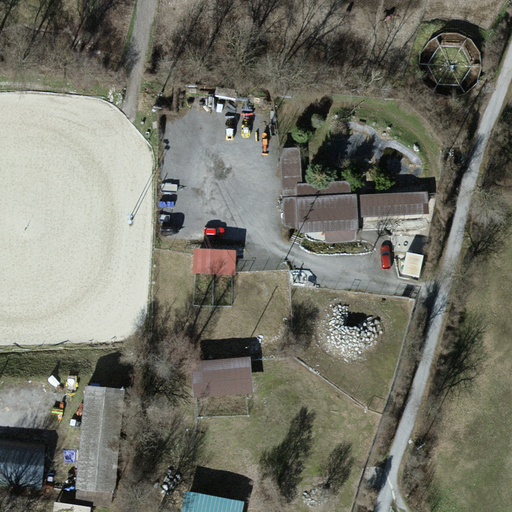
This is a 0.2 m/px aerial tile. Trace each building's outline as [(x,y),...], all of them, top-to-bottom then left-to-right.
[(351,195),(351,185),(301,186),(300,150),(281,150),(284,236),(352,234),(352,216),(351,195)] [(426,192),(351,195),(352,216),(427,213),(426,192)] [(194,250),(193,271),(233,272),(233,251),(194,250)] [(407,251),(403,272),(419,275),(422,254),(407,251)] [(189,364),(193,396),(251,389),(247,357),(189,364)] [(119,394),(86,392),(78,495),(110,497),(119,394)] [(0,477),(45,479),(46,438),(0,436),(0,477)] [(185,494),(182,511),(238,511),(240,503),(185,494)]
